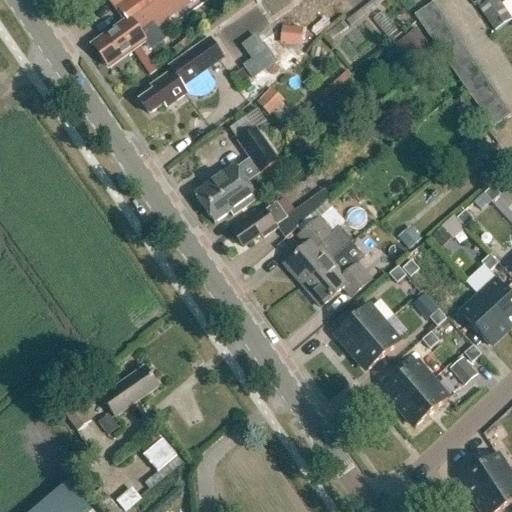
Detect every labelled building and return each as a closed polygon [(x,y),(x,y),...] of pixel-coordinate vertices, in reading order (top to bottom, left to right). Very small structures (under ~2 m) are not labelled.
[(128,20),(94,45),(100,53),(99,57),(104,64),(108,65),(110,67),(144,42),(142,39),(189,5),(185,0),(132,0),(120,9),(128,20)] [(493,0),(479,10),(495,33),(511,21),(497,0),(493,0)] [(414,17),(421,27),(440,14),(433,4),(414,17)] [(421,27),(428,37),(447,25),(440,14),(421,27)] [(428,37),(435,48),(454,35),(447,25),(428,37)] [(283,27),(281,42),(301,46),(303,30),(283,27)] [(414,33),(397,47),(414,69),(432,55),(414,33)] [(435,48),(442,57),(461,44),(454,35),(435,48)] [(149,117),(163,107),(166,111),(188,96),(190,99),(196,99),(203,99),(208,97),(212,95),(215,90),(216,86),(208,73),(225,62),(211,41),(169,69),(172,74),(150,89),(153,93),(139,103),(149,117)] [(442,57),(448,65),(466,52),(461,44),(442,57)] [(276,65),(266,51),(243,67),(252,81),(276,65)] [(448,65),(453,73),(472,60),(466,52),(448,65)] [(453,73),(459,81),(477,67),(472,60),(453,73)] [(459,81),(464,89),(482,75),(477,67),(459,81)] [(464,89),(470,98),(488,84),(482,75),(464,89)] [(470,98),(477,107),(495,94),(488,84),(470,98)] [(256,102),(269,114),(283,99),(270,87),(256,102)] [(477,107),(484,118),(503,105),(495,94),(477,107)] [(503,105),(484,118),(492,129),(511,116),(503,105)] [(370,116),(363,137),(378,142),(386,121),(370,116)] [(235,167),(194,197),(203,210),(219,199),(222,203),(247,185),(277,164),(257,133),(240,145),(251,162),(237,171),(235,167)] [(219,199),(203,210),(214,225),(230,215),(232,218),(258,200),(247,185),(222,203),(219,199)] [(492,205),(501,197),(493,188),(484,196),(492,205)] [(286,242),(333,201),(324,191),(286,221),(285,219),(275,205),(233,235),(243,249),(261,237),(264,240),(278,231),(286,242)] [(465,212),(456,221),(465,230),(474,221),(465,212)] [(284,267),(302,288),(332,263),(319,248),(332,237),(318,221),(298,238),(306,247),(284,267)] [(410,230),(398,239),(408,251),(420,241),(410,230)] [(441,230),(431,239),(439,248),(449,239),(441,230)] [(331,239),(339,252),(350,245),(342,233),(331,239)] [(490,257),(481,265),(489,274),(498,266),(490,257)] [(419,271),(411,262),(402,271),(410,280),(419,271)] [(302,288),(321,310),(343,290),(351,299),(371,282),(357,266),(344,277),(332,263),(302,288)] [(406,278),(398,268),(389,276),(397,285),(406,278)] [(479,299),(508,331),(511,326),(511,298),(497,283),(479,299)] [(490,348),(508,331),(479,299),(461,316),(490,348)] [(384,326),(367,307),(335,335),(351,354),(384,326)] [(438,312),(429,320),(437,329),(446,321),(438,312)] [(400,345),(384,326),(351,354),(367,373),(400,345)] [(422,342),(430,351),(439,343),(431,334),(422,342)] [(464,356),(472,365),(481,357),(473,348),(464,356)] [(463,360),(449,371),(464,389),(478,377),(463,360)] [(432,383),(415,364),(383,391),(399,410),(432,383)] [(145,369),(102,399),(115,419),(158,389),(145,369)] [(448,402),(432,383),(399,410),(415,429),(448,402)] [(91,424),(74,402),(61,411),(78,434),(91,424)] [(109,416),(98,423),(108,437),(118,429),(109,416)] [(161,441),(142,458),(156,474),(142,485),(149,493),(181,465),(161,441)] [(509,477),(496,456),(460,479),(474,500),(509,477)] [(511,480),(509,477),(474,500),(481,511),(501,511),(511,505),(511,480)] [(88,511),(67,486),(35,511),(88,511)]
